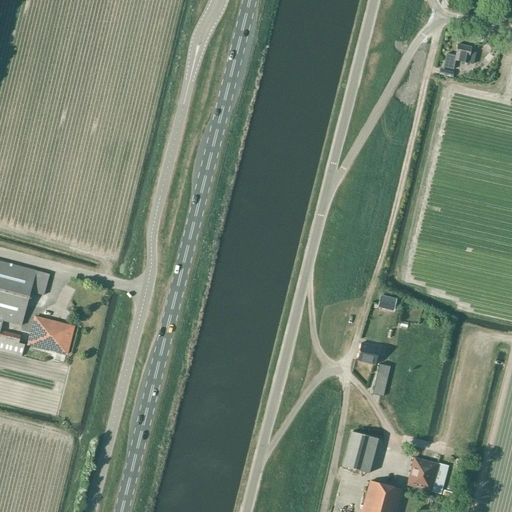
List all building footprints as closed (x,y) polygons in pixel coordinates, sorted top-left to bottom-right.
[(470,52),(471,47),(457,44),(455,55),(446,53),(443,68),(453,70),(455,61),(463,63),(463,65),(467,66),(468,64),(473,65),(476,53),(470,52)] [(31,292),(44,296),(50,274),(0,260),(0,351),(22,357),(24,345),(19,343),(20,339),(21,335),(1,330),(3,321),(21,326),(31,292)] [(393,312),(396,299),(381,295),(378,308),(393,312)] [(34,316),(26,345),(67,355),(75,327),(34,316)] [(374,355),(376,346),(361,343),(357,361),(365,363),(375,366),(377,356),(374,355)] [(373,394),(383,396),(390,367),(379,364),(373,394)] [(369,474),(378,439),(351,432),(342,467),(369,474)] [(441,494),(448,467),(415,458),(413,468),(411,467),(406,485),(441,494)] [(397,511),(403,489),(369,481),(360,511),(397,511)]
